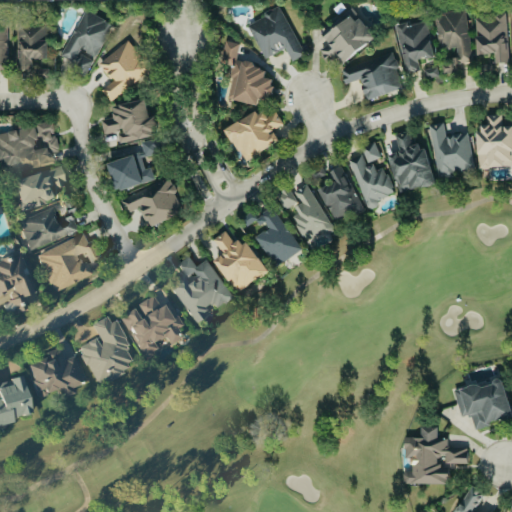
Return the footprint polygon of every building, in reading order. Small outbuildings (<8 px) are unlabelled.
[(246,25),(264,59),(284,48),(291,60),(309,51),(284,4),(246,25)] [(320,32),(328,43),(319,50),(328,62),(334,57),(340,65),(376,37),(353,7),(320,32)] [(58,57),(86,73),(93,59),(94,59),(113,25),(85,9),(58,57)] [(439,51),(452,50),(453,63),(471,61),(464,10),(434,14),(439,51)] [(507,63),(505,14),(474,16),(476,54),(493,54),(494,63),(507,63)] [(434,57),(426,20),(395,26),(405,73),(420,69),(418,60),(434,57)] [(0,70),(8,71),(7,22),(0,21),(0,70)] [(31,69),(31,58),(48,58),(47,21),(16,22),(17,70),(31,69)] [(99,62),(112,80),(101,89),(110,101),(152,69),(129,39),(99,62)] [(340,69),(345,84),(360,79),(366,99),(403,88),(392,53),(340,69)] [(258,105),(259,99),(269,101),(273,79),(264,78),(266,67),(233,61),(227,99),(258,105)] [(423,69),(426,81),(439,78),(436,66),(423,69)] [(158,135),(155,116),(149,117),(145,99),(111,106),(113,117),(101,120),(105,145),(158,135)] [(279,141),(273,130),(283,124),(276,112),(267,117),(262,108),(226,128),(243,161),(279,141)] [(478,167),(511,166),(511,125),(502,126),(502,114),(486,115),(487,124),(477,125),(478,167)] [(0,132),(0,171),(0,174),(53,164),(51,151),(59,150),(56,134),(54,134),(52,121),(35,124),(35,126),(0,132)] [(429,125),(439,177),(475,170),(467,132),(446,136),(443,122),(429,125)] [(435,184),(424,142),(412,145),(408,131),(394,134),(399,152),(388,155),(398,193),(435,184)] [(155,180),(151,166),(146,168),(143,157),(163,151),(159,137),(140,142),(143,152),(108,163),(116,191),(155,180)] [(368,162),(381,157),(375,141),(361,147),(368,162)] [(364,152),(348,159),(368,210),(380,205),(377,200),(394,193),(383,165),(371,170),(364,152)] [(20,210),(51,202),(48,191),(65,187),(59,167),(12,180),(20,210)] [(336,225),(364,211),(342,168),(315,181),(336,225)] [(120,198),(126,213),(141,208),(148,226),(183,212),(170,178),(120,198)] [(330,228),(309,183),(293,191),(299,203),(289,208),(304,240),(330,228)] [(302,249),(271,207),(255,218),(264,230),(254,237),(277,267),(302,249)] [(30,250),(78,231),(71,216),(57,222),(51,208),(18,222),(30,250)] [(266,273),(243,236),(232,243),(225,231),(213,239),(222,254),(215,259),(235,292),(266,273)] [(92,275),(88,266),(103,259),(94,239),(86,243),(83,234),(35,255),(51,293),(92,275)] [(35,292),(20,252),(0,259),(0,306),(4,305),(8,316),(29,308),(25,296),(35,292)] [(207,259),(196,266),(189,256),(176,265),(183,274),(168,284),(194,324),(211,312),(233,297),(207,259)] [(119,317),(143,358),(157,350),(153,343),(164,337),(169,345),(181,338),(175,329),(182,326),(165,298),(157,303),(152,295),(134,306),(135,307),(119,317)] [(95,384),(105,379),(106,380),(136,365),(114,321),(109,323),(106,316),(90,324),(97,337),(77,347),(95,384)] [(73,357),(62,360),(59,348),(43,352),(45,359),(26,364),(35,397),(59,391),(61,398),(73,394),(71,388),(81,385),(73,357)] [(0,425),(11,423),(10,418),(29,414),(21,376),(0,381),(0,425)] [(453,390),(460,417),(471,415),(474,428),(511,418),(511,414),(502,377),(453,390)] [(403,485),(449,483),(449,464),(467,463),(467,448),(448,448),(447,437),(437,438),(437,426),(420,427),(420,437),(404,437),(404,459),(410,459),(411,471),(403,471),(403,485)] [(486,511),(476,506),(484,493),(470,485),(454,511),(486,511)]
